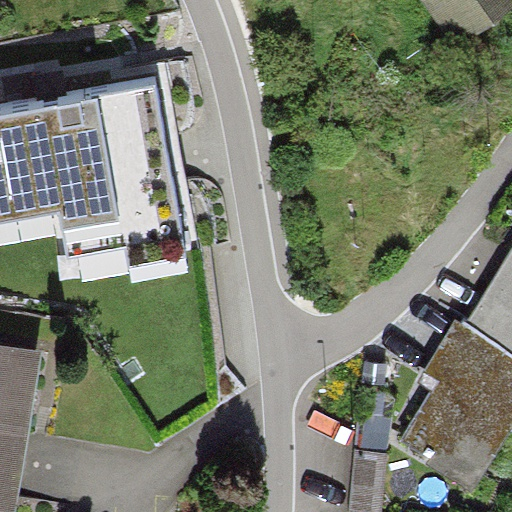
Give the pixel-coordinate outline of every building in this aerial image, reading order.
[(429,0),(459,41),(499,13),(506,0),(429,0)] [(87,221),(138,212),(119,98),(64,107),(62,93),(19,100),(22,115),(0,118),(0,222),(85,209),(87,221)] [(511,255),(468,327),(511,355),(511,255)] [(426,376),(440,384),(405,443),(433,459),(428,466),(477,495),(511,435),(511,355),(468,327),(458,321),(426,376)] [(18,511),(44,350),(0,342),(0,511),(18,511)] [(382,511),(387,453),(358,451),(352,511),(382,511)]
